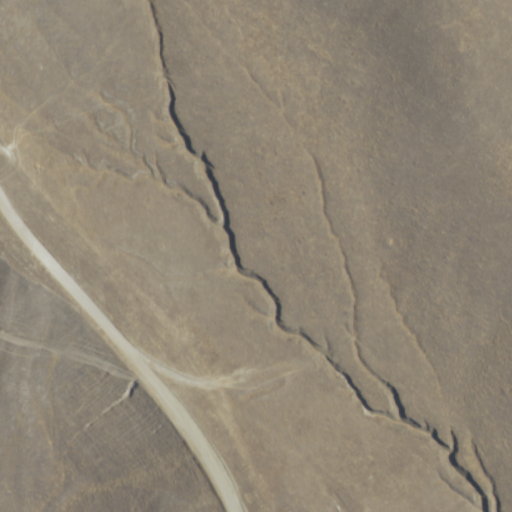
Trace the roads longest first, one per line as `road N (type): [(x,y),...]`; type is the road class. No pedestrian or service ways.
road 1 (track): [(0,366),(159,398),(205,459),(229,511)]
road 2 (track): [(159,398),(0,210)]
road 3 (track): [(511,110),(343,0)]
